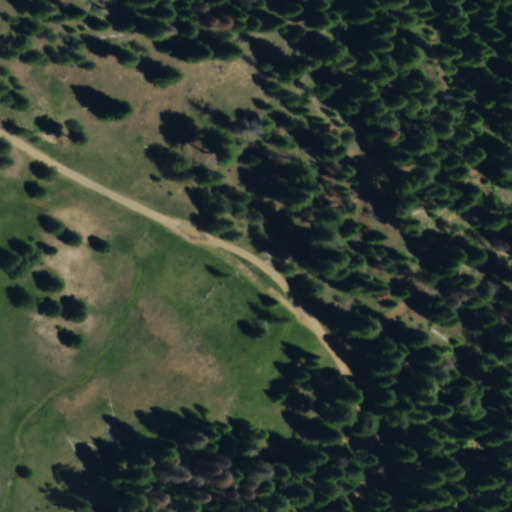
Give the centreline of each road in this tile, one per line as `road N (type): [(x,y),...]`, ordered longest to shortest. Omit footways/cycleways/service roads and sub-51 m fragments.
road 1 (track): [(0,100),(151,169),(290,260),(332,349),(376,406),(334,511)]
road 2 (track): [(332,349),(406,314),(432,241),(492,188)]
road 3 (track): [(465,0),(479,168),(511,221)]
